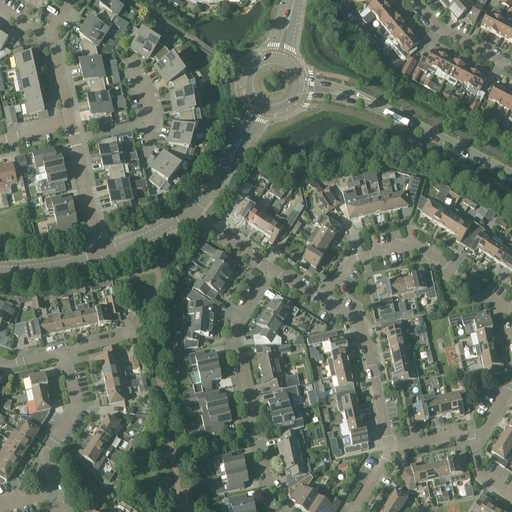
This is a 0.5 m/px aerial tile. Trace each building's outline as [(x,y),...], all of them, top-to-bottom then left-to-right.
[(98,16),(111,24),(115,17),(116,18),(122,9),(121,8),(122,7),(116,3),(115,5),(107,0),(102,0),(99,7),(103,9),(98,16)] [(377,17),(387,8),(379,0),(376,0),(367,8),(371,13),(362,20),(366,25),(375,18),(377,17)] [(448,12),(461,0),(441,0),(439,2),(448,12)] [(465,0),(461,0),(448,12),(456,22),(464,15),(466,18),(475,23),(483,7),(476,4),(472,7),(465,0)] [(337,9),(336,9),(337,10),(342,15),(347,10),(342,4),(337,9)] [(394,17),(395,16),(394,17),(387,8),(377,17),(375,18),(383,27),(395,17),(394,17)] [(496,24),(498,20),(502,13),(495,10),(492,17),(487,14),(480,27),(491,33),(496,24)] [(106,31),(111,24),(98,16),(94,23),(90,21),(85,29),(102,40),(107,32),(106,31)] [(402,26),(403,26),(395,16),(394,17),(395,17),(383,27),(391,36),(402,26)] [(502,39),(509,25),(498,20),(496,24),(491,33),(502,39)] [(122,22),(118,28),(124,32),(129,25),(122,22)] [(511,43),(511,26),(509,25),(502,39),(511,43)] [(395,49),(399,45),(410,35),(402,26),(391,36),(387,39),(395,49)] [(97,48),(102,40),(85,29),(79,37),(83,40),(79,47),(80,48),(82,56),(96,52),(95,48),(96,48),(97,48)] [(139,56),(150,38),(142,33),(141,34),(134,29),(126,42),(133,46),(131,50),(139,56)] [(0,35),(0,61),(11,54),(3,49),(8,41),(0,35)] [(402,57),(406,54),(409,57),(414,54),(411,51),(418,45),(410,35),(399,45),(395,49),(402,57)] [(155,61),(166,50),(166,49),(166,50),(158,45),(159,44),(150,38),(139,56),(148,61),(150,57),(155,60),(155,61)] [(413,57),(418,59),(422,49),(417,47),(413,57)] [(161,77),(178,66),(173,57),(172,58),(166,50),(167,50),(166,50),(155,61),(156,61),(159,66),(155,69),(161,77)] [(186,51),(181,54),(184,59),(189,55),(186,51)] [(81,74),(102,70),(99,60),(98,60),(96,52),(82,56),(84,64),(79,65),(81,74)] [(436,71),(443,58),(432,52),(428,58),(424,56),(417,69),(420,70),(425,65),(436,71)] [(16,70),(33,66),(31,54),(13,58),(16,70)] [(453,63),(454,62),(453,62),(453,63),(443,58),(436,71),(447,77),(454,63),(453,63)] [(408,79),(416,63),(408,59),(400,75),(408,79)] [(464,69),(465,68),(454,62),(453,63),(454,63),(447,77),(445,80),(455,86),(457,82),(464,69)] [(20,81),(36,78),(33,66),(16,70),(18,70),(20,81)] [(174,88),(188,83),(188,82),(183,75),(184,74),(178,66),(161,77),(166,85),(170,83),(174,88),(173,88),(174,88)] [(117,67),(109,69),(111,75),(113,75),(118,74),(117,67)] [(464,69),(457,82),(468,88),(475,74),(464,69)] [(90,91),(104,88),(103,80),(104,80),(102,70),(81,74),(84,84),(88,83),(90,91)] [(475,74),(468,88),(479,93),(486,80),(475,74)] [(23,93),(38,89),(36,78),(20,81),(23,93)] [(172,105),(192,102),(191,92),(190,92),(188,83),(174,88),(174,89),(175,95),(170,95),(172,105)] [(495,103),(503,89),(495,85),(488,100),(495,103)] [(89,110),(110,105),(107,96),(106,96),(104,88),(90,91),(92,99),(87,100),(89,110)] [(24,105),(41,101),(38,89),(23,93),(26,104),(24,105)] [(502,107),(509,92),(503,89),(495,103),(502,107)] [(130,93),(132,100),(138,98),(136,92),(130,93)] [(509,111),(511,104),(511,93),(509,92),(502,107),(509,111)] [(41,101),(24,105),(27,117),(38,114),(39,120),(48,118),(46,112),(44,113),(41,101)] [(475,101),(468,114),(473,117),(480,104),(475,101)] [(112,115),(111,114),(111,111),(126,108),(125,102),(123,102),(117,104),(110,105),(89,110),(92,120),(96,119),(98,127),(112,124),(111,115),(112,115)] [(179,121),(195,121),(194,121),(193,112),(194,112),(192,102),(172,105),(174,115),(178,114),(179,120),(179,121)] [(8,108),(4,109),(8,127),(17,125),(14,111),(13,109),(13,107),(8,108)] [(195,122),(195,121),(179,121),(178,127),(173,126),(171,136),(191,141),(193,131),(192,131),(194,122),(195,122)] [(101,162),(121,157),(119,147),(118,148),(116,140),(128,137),(128,139),(132,138),(131,133),(112,137),(113,140),(101,143),(103,151),(99,152),(101,162)] [(188,150),(191,141),(171,136),(168,145),(173,146),(171,152),(171,153),(185,160),(185,159),(187,150),(188,150)] [(45,174),(64,170),(61,158),(48,161),(45,152),(33,154),(35,163),(37,163),(38,168),(43,167),(45,174)] [(185,160),(171,153),(167,158),(164,155),(157,163),(174,176),(180,168),(179,167),(184,160),(185,160)] [(24,156),(17,158),(18,163),(20,168),(26,167),(24,156)] [(109,178),(124,175),(122,167),(123,167),(121,157),(101,162),(103,171),(108,170),(109,178)] [(167,184),(174,176),(157,163),(151,171),(155,174),(148,182),(160,191),(166,183),(167,184)] [(0,168),(4,188),(6,196),(11,194),(10,189),(12,186),(17,185),(17,184),(16,179),(12,164),(0,167),(0,168)] [(64,170),(45,174),(47,182),(41,183),(42,188),(40,188),(41,194),(54,191),(53,185),(67,182),(64,170)] [(132,182),(129,182),(126,183),(124,175),(109,178),(111,186),(107,187),(109,197),(129,193),(147,189),(145,180),(133,183),(132,182)] [(393,197),(396,211),(408,208),(407,206),(414,205),(421,180),(411,177),(408,186),(412,187),(410,193),(393,197)] [(244,223),(255,206),(256,204),(246,198),(251,189),(244,185),(231,207),(237,211),(232,218),(243,224),(244,223)] [(275,196),(280,188),(276,185),(271,193),(275,196)] [(280,188),(275,196),(280,199),(285,191),(280,188)] [(323,193),(334,209),(341,204),(330,189),(323,193)] [(451,190),(448,194),(458,201),(461,197),(451,190)] [(129,193),(109,197),(111,207),(116,206),(118,216),(132,213),(130,203),(131,202),(129,193)] [(328,213),(334,209),(323,193),(317,197),(328,213)] [(439,209),(441,206),(447,197),(440,193),(436,199),(438,200),(434,206),(420,197),(416,210),(421,213),(420,215),(431,222),(435,216),(439,209)] [(361,219),(358,205),(355,195),(349,196),(350,200),(344,202),(348,222),(361,219)] [(384,214),(396,211),(393,197),(381,199),(384,214)] [(55,217),(73,213),(71,201),(57,204),(56,198),(44,200),(46,206),(52,205),(55,217)] [(372,216),(384,214),(381,199),(369,202),(372,216)] [(361,219),(372,216),(369,202),(358,205),(361,219)] [(144,215),(152,213),(151,205),(141,207),(143,215),(144,215)] [(254,229),(262,217),(265,212),(255,206),(244,223),(254,229)] [(441,206),(439,209),(435,216),(431,222),(441,228),(449,216),(453,209),(448,206),(446,209),(441,206)] [(292,212),(285,223),(276,217),(272,223),(264,236),(271,240),(268,243),(272,246),(279,235),(283,239),(298,216),(292,212)] [(73,213),(55,217),(56,224),(46,226),(48,235),(49,241),(65,237),(63,228),(76,225),(73,213)] [(451,234),(459,222),(449,216),(441,228),(451,234)] [(264,236),(272,223),(262,217),(254,229),(264,236)] [(321,231),(333,239),(340,228),(327,221),(324,226),(318,222),(315,227),(321,231)] [(465,247),(478,227),(473,224),(473,225),(470,223),(467,224),(466,226),(459,222),(451,234),(458,238),(455,242),(459,245),(460,244),(465,247)] [(482,254),(490,242),(484,238),(486,236),(485,233),(483,231),(484,230),(478,227),(465,247),(470,250),(469,251),(473,254),(476,250),(482,254)] [(327,249),(333,239),(321,231),(317,236),(314,233),(310,239),(327,249)] [(48,235),(35,238),(37,246),(50,243),(49,241),(48,235)] [(320,259),(327,249),(310,239),(308,243),(312,245),(308,251),(320,259),(321,259),(320,259)] [(492,260),(500,248),(490,242),(482,254),(492,260)] [(503,267),(510,254),(500,248),(492,260),(503,267)] [(322,260),(321,259),(320,259),(308,251),(301,261),(295,257),(291,262),(301,269),(306,272),(309,267),(315,271),(322,260)] [(511,251),(510,254),(503,267),(511,272),(511,273),(511,274),(511,275),(511,274),(511,273),(511,251)] [(209,274),(226,285),(229,279),(230,280),(234,274),(229,271),(228,269),(225,267),(229,260),(216,253),(211,261),(215,263),(209,274)] [(411,279),(415,298),(416,299),(420,298),(420,296),(426,295),(427,299),(429,300),(436,299),(436,296),(431,273),(411,277),(410,278),(411,279)] [(223,290),(226,285),(209,274),(202,284),(198,281),(193,289),(205,297),(209,291),(213,293),(215,293),(220,296),(224,290),(223,290)] [(404,301),(415,298),(411,279),(410,278),(411,277),(410,278),(410,279),(399,282),(403,296),(404,301)] [(391,299),(403,296),(399,282),(388,284),(391,299)] [(388,284),(387,283),(375,285),(375,287),(368,289),(373,311),(381,309),(379,301),(386,300),(388,306),(392,305),(391,299),(388,284)] [(192,323),(213,325),(214,313),(210,313),(210,312),(209,312),(209,310),(213,305),(192,292),(187,300),(190,302),(190,304),(188,304),(187,316),(192,316),(192,323)] [(41,298),(31,300),(34,312),(43,309),(41,298)] [(98,325),(99,327),(111,324),(109,317),(119,315),(115,298),(107,299),(107,300),(105,300),(106,308),(95,311),(98,325)] [(14,312),(3,307),(3,306),(4,304),(0,302),(0,324),(2,321),(8,324),(14,312)] [(264,314),(282,325),(286,319),(287,319),(290,315),(295,318),(298,312),(286,304),(283,308),(282,307),(279,308),(271,302),(267,307),(268,309),(264,314)] [(98,325),(95,311),(89,312),(87,306),(82,307),(87,328),(98,325),(98,327),(99,327),(98,325)] [(75,330),(87,328),(82,307),(77,308),(79,315),(72,316),(75,330)] [(278,331),(282,325),(264,314),(261,320),(259,320),(256,325),(265,331),(261,337),(265,340),(266,347),(281,346),(281,341),(276,337),(278,333),(278,331)] [(490,331),(490,332),(491,331),(489,319),(481,320),(480,314),(461,319),(463,328),(469,327),(471,335),(475,334),(475,335),(490,331)] [(63,333),(60,319),(59,315),(47,317),(48,321),(52,336),(63,333)] [(63,333),(75,330),(72,316),(60,319),(63,333)] [(40,338),(52,336),(48,321),(37,324),(40,340),(40,338)] [(388,344),(407,339),(405,330),(402,328),(400,322),(380,326),(381,332),(382,337),(386,336),(388,344)] [(212,337),(213,325),(192,323),(191,330),(186,330),(185,341),(184,350),(197,348),(198,336),(205,337),(208,337),(212,337)] [(28,343),(40,340),(37,324),(24,327),(24,325),(15,327),(14,335),(18,338),(26,336),(28,343)] [(425,330),(421,331),(420,326),(415,327),(413,331),(414,338),(422,336),(426,335),(425,330)] [(490,332),(490,331),(475,335),(478,346),(492,343),(490,332)] [(345,350),(345,351),(346,350),(344,338),(332,340),(331,334),(319,337),(320,343),(328,341),(330,354),(345,350)] [(391,355),(405,352),(409,351),(407,339),(388,344),(391,355)] [(173,355),(178,354),(176,342),(170,343),(173,355)] [(481,358),(495,355),(492,343),(478,346),(481,358)] [(261,373),(278,369),(276,357),(290,353),(290,346),(281,346),(266,347),(263,347),(266,359),(258,360),(261,373)] [(102,371),(116,368),(113,356),(120,354),(119,347),(103,351),(104,358),(94,360),(95,364),(100,363),(102,371)] [(345,351),(345,350),(330,354),(332,360),(328,361),(329,366),(347,362),(345,351)] [(393,367),(408,364),(405,352),(391,355),(393,367)] [(198,373),(218,368),(215,356),(200,359),(199,353),(184,357),(186,368),(196,366),(198,373)] [(495,355),(481,358),(485,378),(499,375),(497,367),(502,366),(501,361),(497,362),(495,355)] [(477,358),(465,360),(468,372),(480,369),(477,358)] [(331,378),(336,377),(350,374),(347,362),(329,366),(331,378)] [(408,364),(393,367),(395,374),(390,375),(393,386),(418,380),(414,362),(408,364)] [(104,383),(126,378),(123,366),(116,368),(102,371),(104,383)] [(218,368),(198,373),(200,385),(192,387),(194,396),(208,393),(206,384),(220,380),(218,368)] [(278,369),(261,373),(263,385),(276,382),(278,391),(299,387),(296,376),(281,380),(278,369)] [(13,376),(12,382),(30,378),(29,372),(13,376)] [(337,396),(354,392),(352,386),(353,386),(350,374),(336,377),(338,389),(335,389),(337,396)] [(34,377),(28,378),(28,379),(31,391),(45,387),(45,388),(47,387),(44,375),(34,377)] [(107,394),(121,391),(120,385),(127,383),(126,378),(104,383),(107,394)] [(431,380),(432,385),(433,389),(439,388),(437,379),(431,380)] [(45,387),(31,391),(34,402),(48,399),(45,388),(45,387)] [(121,391),(107,394),(110,406),(124,403),(122,397),(131,395),(130,389),(121,391)] [(289,411),(290,411),(289,411),(288,405),(293,404),(291,399),(295,398),(293,391),(279,394),(281,401),(268,404),(270,416),(289,412),(289,411)] [(463,416),(463,414),(469,413),(464,391),(458,392),(459,398),(447,400),(451,414),(458,413),(459,417),(463,416)] [(208,416),(227,411),(224,397),(215,400),(213,392),(196,396),(198,404),(201,403),(204,417),(208,416)] [(344,413),(358,410),(355,398),(354,392),(337,396),(338,401),(341,401),(344,413)] [(439,417),(436,403),(434,395),(422,398),(427,420),(439,417)] [(428,421),(427,420),(422,398),(416,399),(417,407),(412,408),(410,401),(404,402),(407,416),(409,425),(428,421)] [(34,402),(26,404),(29,415),(30,419),(39,421),(44,422),(49,414),(48,411),(49,411),(50,411),(48,399),(34,402)] [(439,417),(451,414),(447,400),(436,403),(439,417)] [(346,425),(360,421),(359,415),(360,415),(361,413),(360,411),(359,409),(358,410),(344,413),(346,425)] [(227,411),(208,416),(211,428),(204,430),(206,439),(220,436),(218,427),(230,424),(227,411)] [(289,412),(270,416),(273,428),(286,425),(288,431),(303,428),(300,416),(292,418),(290,411),(289,411),(289,412)] [(22,421),(15,431),(20,434),(32,442),(39,431),(45,422),(44,422),(39,421),(30,419),(30,418),(22,417),(20,420),(22,421)] [(100,427),(113,435),(119,425),(107,417),(100,427)] [(363,433),(365,432),(363,433),(360,421),(346,425),(349,436),(363,433)] [(106,445),(113,435),(100,427),(94,438),(106,445)] [(15,431),(9,441),(13,444),(26,452),(32,442),(20,434),(15,431)] [(280,459),(300,454),(298,447),(304,445),(301,432),(287,435),(289,442),(277,445),(280,459)] [(363,433),(349,436),(351,448),(343,450),(345,456),(358,453),(357,453),(368,451),(367,445),(368,445),(365,432),(363,433)] [(510,451),(511,447),(511,438),(504,433),(497,443),(510,451)] [(112,449),(106,445),(94,438),(88,448),(100,455),(103,450),(109,454),(112,449)] [(9,441),(2,451),(7,454),(10,456),(19,462),(23,456),(26,452),(13,444),(9,441)] [(511,457),(511,452),(510,451),(497,443),(491,454),(494,456),(491,461),(504,469),(511,457)] [(93,466),(100,455),(88,448),(83,454),(79,452),(77,456),(93,466)] [(2,451),(0,454),(0,464),(13,472),(19,462),(10,456),(7,454),(2,451)] [(285,492),(308,477),(310,473),(307,460),(302,462),(300,454),(280,459),(283,472),(292,470),(294,477),(285,479),(287,489),(285,492)] [(225,475),(245,471),(242,458),(228,462),(226,456),(221,457),(223,468),(225,475)] [(450,477),(451,483),(470,479),(467,465),(465,460),(459,462),(458,459),(446,461),(446,462),(446,463),(447,463),(450,477)] [(444,479),(450,477),(447,463),(446,463),(446,462),(446,461),(446,462),(446,463),(435,466),(440,488),(445,486),(444,479)] [(0,484),(2,484),(3,481),(6,483),(13,472),(0,464),(0,484)] [(426,483),(423,468),(415,470),(414,466),(410,467),(411,471),(404,473),(400,480),(408,490),(414,486),(426,483)] [(434,489),(440,488),(435,466),(423,468),(426,483),(433,481),(434,489)] [(245,471),(225,475),(227,484),(221,485),(222,488),(216,490),(217,496),(239,491),(238,485),(247,483),(245,471)] [(302,511),(308,511),(317,498),(301,488),(308,477),(285,492),(291,498),(297,502),(294,507),(302,511)] [(388,502),(400,510),(407,500),(394,492),(388,502)] [(254,511),(252,501),(242,504),(241,496),(223,500),(225,508),(231,506),(231,511),(254,511)] [(317,498),(308,511),(334,511),(340,504),(332,499),(328,505),(317,498)] [(493,511),(495,510),(488,506),(491,502),(487,499),(483,504),(478,501),(471,511),(493,511)] [(94,511),(96,508),(99,504),(94,501),(87,511),(94,511)] [(398,511),(400,510),(388,502),(381,511),(398,511)]
